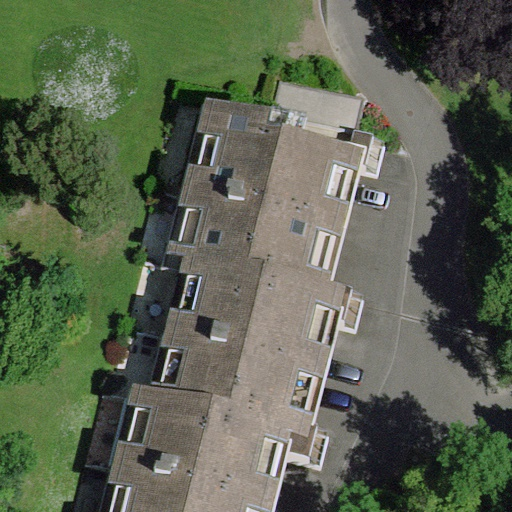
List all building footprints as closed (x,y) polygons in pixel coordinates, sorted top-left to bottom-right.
[(366,105),(281,83),(272,118),(357,140),(366,105)] [(207,120),(184,204),(334,241),(351,170),(266,149),(269,135),(207,120)] [(166,272),(183,276),(316,310),(334,241),(184,204),(166,272)] [(183,276),(166,344),(316,382),(332,314),(316,310),(183,276)] [(166,344),(149,412),(281,446),(298,450),(316,382),(166,344)] [(115,476),(256,511),(263,511),(281,446),(149,412),(133,408),(115,476)] [(256,511),(115,476),(105,511),(256,511)]
